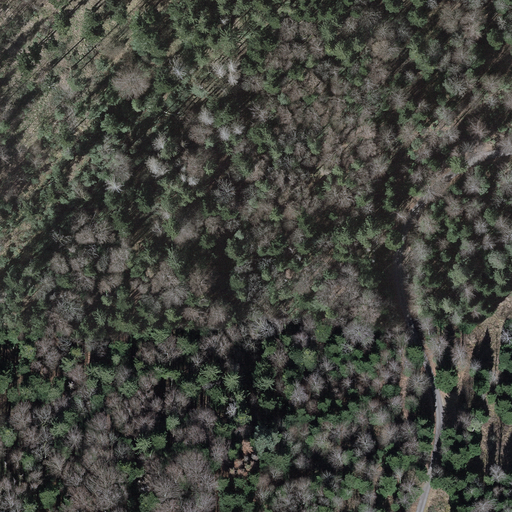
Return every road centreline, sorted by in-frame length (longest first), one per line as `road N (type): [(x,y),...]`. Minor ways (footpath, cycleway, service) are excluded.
road 1 (track): [(232,0),(240,130),(225,166),(154,254),(113,349),(0,407)]
road 2 (unclassified): [(511,150),(455,169),(415,210),(403,238),(402,290),(440,415),(420,511)]
